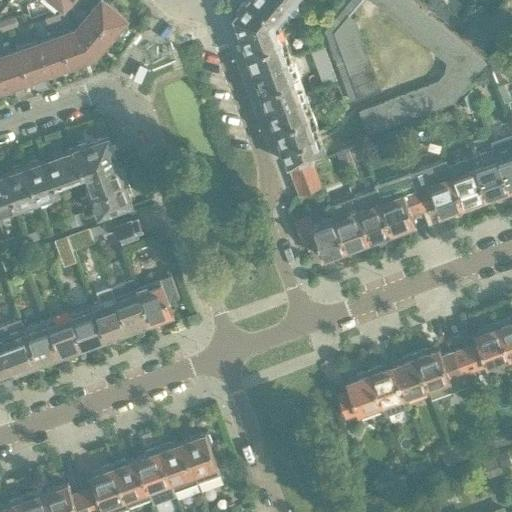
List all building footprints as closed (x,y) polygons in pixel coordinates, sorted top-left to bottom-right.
[(107,0),(97,0),(88,11),(112,32),(126,16),(107,0)] [(293,4),(288,0),(240,0),(238,3),(239,5),(233,13),(239,29),(271,17),(279,19),(286,10),(287,11),(293,4)] [(357,3),(353,0),(348,0),(345,4),(352,10),(357,3)] [(388,0),(383,6),(393,14),(404,0),(388,0)] [(412,0),(404,0),(393,14),(401,22),(417,3),(412,0)] [(427,0),(425,2),(432,8),(436,4),(439,0),(427,0)] [(450,0),(439,0),(436,4),(443,9),(451,0),(450,0)] [(417,3),(401,22),(410,29),(426,10),(417,3)] [(352,10),(345,4),(341,9),(348,15),(348,14),(352,10)] [(348,15),(341,9),(336,15),(343,21),(348,15)] [(426,10),(410,29),(419,37),(435,18),(426,10)] [(59,11),(51,14),(55,22),(62,20),(59,11)] [(112,32),(88,11),(76,25),(95,53),(112,32)] [(14,14),(6,16),(10,26),(17,23),(14,14)] [(51,14),(45,16),(48,25),(55,22),(51,14)] [(348,15),(343,21),(338,26),(334,31),(336,39),(337,40),(360,32),(356,21),(348,14),(348,15)] [(343,21),(336,15),(331,21),(338,26),(343,21)] [(6,16),(0,18),(0,23),(2,29),(10,26),(6,16)] [(471,40),(483,25),(473,16),(460,31),(471,40)] [(271,17),(239,29),(241,34),(239,36),(241,43),(244,43),(248,53),(246,55),(248,62),(251,62),(253,67),(291,53),(279,19),(271,17)] [(435,18),(419,37),(428,44),(444,26),(435,18)] [(325,28),(327,34),(334,31),(338,26),(331,21),(325,28)] [(76,25),(58,32),(69,62),(95,53),(76,25)] [(480,48),(493,32),(483,25),(471,40),(480,48)] [(444,26),(428,44),(437,52),(453,33),(444,26)] [(334,31),(327,34),(329,41),(336,39),(334,31)] [(58,32),(38,39),(48,69),(69,62),(58,32)] [(337,40),(339,45),(341,51),(364,43),(360,32),(337,40)] [(453,33),(437,52),(447,59),(462,41),(453,33)] [(38,39),(17,46),(28,77),(48,69),(38,39)] [(336,39),(329,41),(332,48),(339,45),(337,40),(336,39)] [(486,61),(462,41),(447,59),(447,60),(445,72),(464,88),(480,68),(486,61)] [(364,43),(341,51),(342,53),(344,60),(345,62),(368,53),(364,43)] [(339,45),(332,48),(334,55),(342,53),(341,51),(339,45)] [(17,46),(0,52),(0,66),(6,84),(28,77),(17,46)] [(291,53),(253,67),(255,72),(253,74),(255,80),(258,81),(262,91),(260,93),(262,99),(265,99),(267,104),(305,90),(291,53)] [(342,53),(334,55),(337,62),(344,60),(342,53)] [(368,53),(345,62),(347,67),(349,73),(372,65),(368,53)] [(344,60),(337,62),(340,70),(347,67),(345,62),(344,60)] [(495,78),(490,64),(486,61),(480,68),(485,81),(495,78)] [(490,64),(495,78),(497,82),(508,79),(490,64)] [(372,65),(349,73),(350,74),(353,81),(354,84),(376,76),(372,65)] [(347,67),(340,70),(342,77),(350,74),(349,73),(347,67)] [(464,88),(445,72),(437,80),(453,100),(464,88)] [(350,74),(342,77),(345,84),(353,81),(350,74)] [(354,84),(355,87),(358,96),(380,88),(376,76),(354,84)] [(437,80),(426,85),(434,107),(453,100),(437,80)] [(353,81),(345,84),(347,89),(355,87),(354,84),(353,81)] [(434,107),(426,85),(415,89),(423,111),(434,107)] [(355,87),(347,89),(350,99),(358,96),(355,87)] [(415,89),(404,93),(412,115),(423,111),(415,89)] [(305,90),(267,104),(269,109),(267,111),(269,118),(272,118),(276,128),(274,130),(276,137),(279,137),(281,142),(319,129),(305,90)] [(404,93),(393,97),(401,119),(412,115),(404,93)] [(479,106),(474,94),(465,98),(469,110),(479,106)] [(381,101),(385,112),(389,124),(401,119),(393,97),(381,101)] [(360,109),(364,120),(385,112),(381,101),(360,109)] [(453,107),(442,111),(445,119),(456,115),(453,107)] [(385,112),(364,120),(368,132),(389,124),(385,112)] [(319,129),(281,142),(284,151),(288,161),(326,147),(324,142),(321,135),(319,129)] [(107,133),(102,135),(65,148),(74,173),(84,170),(84,169),(116,157),(107,133)] [(511,138),(507,140),(510,148),(497,153),(510,189),(511,188),(511,138)] [(510,189),(497,153),(494,145),(470,154),(485,195),(496,191),(497,194),(510,189)] [(50,156),(47,157),(55,180),(74,173),(65,148),(50,154),(50,156)] [(470,154),(448,162),(464,206),(476,202),(475,199),(485,195),(470,154)] [(36,158),(24,162),(37,198),(58,190),(55,180),(47,157),(37,160),(36,158)] [(116,157),(84,169),(84,170),(91,190),(127,177),(122,166),(120,167),(116,157)] [(318,172),(313,158),(290,167),(295,180),(318,172)] [(14,169),(5,172),(17,205),(37,198),(24,162),(13,166),(14,169)] [(435,177),(424,182),(416,184),(424,207),(436,203),(439,212),(450,208),(451,211),(464,206),(448,162),(434,167),(432,170),(435,177)] [(0,210),(17,205),(5,172),(0,173),(0,210)] [(322,183),(318,172),(295,180),(299,192),(322,183)] [(127,177),(91,190),(99,211),(132,199),(128,190),(131,189),(127,177)] [(416,184),(381,197),(393,232),(405,228),(404,225),(415,221),(412,212),(424,207),(416,184)] [(381,197),(357,206),(368,238),(379,234),(380,237),(393,232),(381,197)] [(357,206),(334,215),(346,249),(359,244),(358,242),(368,238),(357,206)] [(70,213),(74,224),(81,222),(77,210),(70,213)] [(316,239),(311,223),(307,212),(294,217),(304,243),(316,239)] [(61,217),(65,228),(72,225),(68,215),(61,217)] [(142,228),(138,217),(137,215),(132,217),(131,215),(116,221),(114,216),(111,217),(115,227),(118,226),(122,237),(137,232),(136,230),(142,228)] [(346,249),(334,215),(311,223),(316,239),(322,255),(333,251),(334,254),(346,249)] [(102,231),(115,227),(111,217),(96,223),(89,225),(93,235),(94,240),(104,236),(102,231)] [(37,239),(34,229),(26,232),(30,241),(37,239)] [(79,241),(75,230),(67,233),(71,245),(79,241)] [(151,235),(156,247),(167,243),(162,231),(151,235)] [(15,233),(5,236),(10,248),(19,245),(15,233)] [(70,245),(65,233),(56,236),(60,249),(70,245)] [(48,248),(46,240),(35,243),(38,251),(48,248)] [(11,262),(8,255),(0,257),(0,260),(2,265),(11,262)] [(170,272),(136,284),(149,319),(172,311),(168,299),(179,295),(170,272)] [(149,319),(136,284),(133,275),(110,283),(114,293),(126,327),(149,319)] [(126,327),(114,293),(110,283),(96,289),(99,298),(90,301),(103,336),(126,327)] [(90,301),(69,309),(82,344),(103,336),(90,301)] [(69,309),(47,317),(59,352),(82,344),(69,309)] [(36,360),(23,326),(20,316),(0,323),(0,331),(1,334),(14,369),(36,360)] [(511,317),(511,318),(508,316),(497,320),(510,354),(511,360),(511,317)] [(47,317),(23,326),(36,360),(59,352),(47,317)] [(478,340),(466,344),(474,367),(510,354),(497,320),(485,324),(485,327),(474,331),(478,340)] [(0,373),(14,369),(1,334),(0,331),(0,373)] [(426,346),(414,351),(426,385),(462,372),(454,349),(442,354),(438,344),(428,348),(426,346)] [(466,344),(454,349),(462,372),(474,367),(466,344)] [(402,358),(392,361),(404,393),(426,385),(414,351),(403,355),(402,358)] [(408,404),(404,393),(392,361),(382,365),(380,363),(369,367),(381,402),(385,413),(408,404)] [(346,415),(381,402),(369,367),(357,371),(356,374),(346,378),(349,387),(337,392),(346,415)] [(511,430),(509,422),(490,429),(496,445),(511,439),(511,430)] [(205,430),(182,438),(198,480),(220,472),(209,442),(212,441),(209,433),(206,434),(205,430)] [(170,440),(158,445),(174,489),(198,480),(182,438),(171,442),(170,440)] [(469,455),(465,443),(451,448),(456,460),(469,455)] [(147,451),(136,455),(152,497),(174,489),(158,445),(146,449),(147,451)] [(443,454),(446,464),(454,461),(450,452),(443,454)] [(125,457),(113,461),(129,505),(152,497),(136,455),(125,459),(125,457)] [(495,455),(483,459),(488,472),(500,468),(495,455)] [(94,483),(83,488),(91,511),(103,507),(104,511),(111,511),(129,505),(113,461),(101,466),(101,468),(90,472),(94,483)] [(414,482),(429,476),(425,465),(410,470),(414,482)] [(395,488),(406,484),(403,474),(392,478),(395,488)] [(67,480),(44,489),(52,511),(91,511),(83,488),(72,492),(67,480)] [(32,491),(21,495),(26,511),(52,511),(44,489),(33,493),(32,491)] [(9,502),(0,505),(0,507),(1,511),(26,511),(21,495),(9,499),(9,502)]
